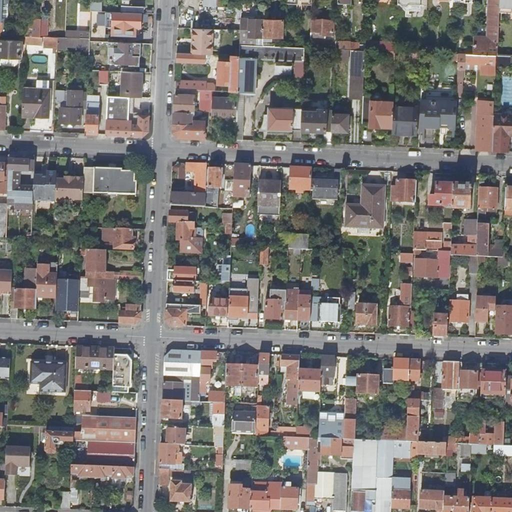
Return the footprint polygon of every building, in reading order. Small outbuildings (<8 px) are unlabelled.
[(0,0),(0,34),(1,35),(2,35),(7,35),(8,0),(0,0)] [(496,56),(498,56),(499,13),(499,0),(489,0),(487,43),(484,42),(484,45),(473,45),(473,55),(496,56)] [(511,0),(499,0),(499,13),(511,13),(511,0)] [(100,35),(101,11),(91,11),(91,18),(92,18),(92,34),(100,35)] [(90,33),(90,38),(90,41),(99,42),(100,35),(92,34),(92,18),(91,18),(90,33)] [(263,46),(264,19),(241,18),(240,31),(240,45),(263,46)] [(41,27),(41,20),(34,19),(33,24),(26,23),(25,36),(26,36),(40,37),(40,35),(41,27)] [(284,20),(264,19),(263,46),(275,46),(275,43),(270,43),(271,37),(283,38),(284,20)] [(334,22),(311,21),(311,36),(319,37),(319,32),(333,33),(334,22)] [(213,29),(193,29),(192,54),(209,54),(212,54),(212,44),(213,29)] [(40,37),(26,36),(25,44),(42,44),(42,37),(40,37)] [(58,38),(45,37),(44,47),(53,47),(52,52),(55,52),(55,47),(57,47),(58,38)] [(90,38),(65,38),(58,38),(57,47),(57,49),(66,50),(66,46),(80,46),(79,50),(89,50),(90,41),(90,38)] [(20,57),(21,42),(0,41),(0,50),(0,55),(18,57),(20,57)] [(99,42),(90,41),(89,50),(89,70),(99,71),(100,55),(100,42),(99,42)] [(136,51),(152,52),(152,44),(136,43),(136,51)] [(240,45),(239,56),(238,92),(254,92),(255,58),(304,60),(305,48),(285,47),(275,46),(263,46),(240,45)] [(349,60),(350,50),(336,49),(335,59),(349,60)] [(363,100),(363,95),(365,57),(365,50),(353,50),(351,99),(363,100)] [(192,54),(177,53),(177,62),(205,63),(206,57),(209,57),(209,54),(192,54)] [(458,54),(447,53),(445,53),(445,61),(458,62),(458,54)] [(481,73),(495,74),(496,65),(496,56),(473,55),(458,54),(458,62),(457,96),(461,96),(461,83),(463,83),(463,70),(466,68),(466,64),(482,64),(481,68),(481,73)] [(18,57),(0,55),(0,65),(15,66),(18,63),(18,57)] [(238,92),(239,56),(231,55),(231,62),(219,62),(218,84),(230,84),(230,91),(238,92)] [(498,56),(496,56),(496,65),(510,66),(511,56),(498,56)] [(100,84),(108,85),(109,71),(101,71),(100,84)] [(122,93),(122,96),(133,97),(141,97),(142,72),(123,72),(122,93)] [(35,113),(49,114),(50,87),(49,87),(49,78),(37,77),(36,86),(24,86),(22,116),(35,116),(35,113)] [(201,90),(213,91),(223,91),(223,87),(218,87),(213,83),(206,83),(206,82),(176,80),(176,89),(201,90)] [(64,91),(56,90),(55,102),(62,102),(62,98),(64,98),(64,91)] [(213,91),(201,90),(200,111),(203,112),(203,113),(207,113),(212,113),(212,97),(213,91)] [(81,107),(87,108),(87,103),(88,96),(88,93),(82,93),(82,91),(70,91),(69,91),(69,108),(61,108),(61,122),(80,123),(81,107)] [(174,111),(192,112),(194,112),(194,111),(195,95),(175,94),(174,111)] [(363,95),(363,100),(362,123),(370,123),(369,127),(392,127),(393,102),(371,101),(371,96),(363,95)] [(114,120),(115,96),(108,96),(107,120),(114,120)] [(133,97),(122,96),(115,96),(114,120),(132,121),(132,114),(133,97)] [(212,97),(212,113),(212,114),(237,115),(237,98),(212,97)] [(431,101),(421,101),(420,126),(440,127),(440,125),(447,125),(447,127),(452,127),(451,140),(455,140),(456,102),(436,101),(436,100),(431,100),(431,101)] [(478,101),(476,150),(492,151),(494,114),(494,102),(478,101)] [(87,108),(86,134),(98,134),(100,103),(87,103),(87,108)] [(396,106),(394,134),(417,135),(418,117),(417,117),(417,107),(396,106)] [(260,129),(301,130),(302,109),(269,108),(268,114),(264,114),(264,121),(260,129)] [(332,144),(332,131),(333,114),(333,110),(302,109),(301,130),(325,131),(324,144),(332,144)] [(191,125),(192,112),(174,111),(174,124),(191,125)] [(114,120),(107,120),(106,135),(143,136),(149,131),(149,115),(132,114),(132,121),(114,120)] [(349,115),(333,114),(332,131),(348,132),(349,115)] [(511,135),(511,115),(494,114),(492,151),(508,152),(509,135),(511,135)] [(194,125),(193,138),(204,139),(205,121),(194,121),(194,125)] [(179,137),(193,138),(194,125),(191,125),(174,124),(174,132),(179,137)] [(8,204),(7,237),(14,237),(32,238),(33,200),(34,175),(34,171),(35,157),(10,156),(9,171),(20,171),(19,178),(17,178),(17,180),(9,180),(9,181),(8,194),(8,204)] [(206,191),(207,164),(186,163),(186,172),(196,173),(195,194),(171,193),(171,206),(205,207),(206,191)] [(0,193),(8,194),(9,181),(4,181),(4,166),(0,165),(0,193)] [(250,197),(251,166),(235,165),(234,195),(233,197),(250,197)] [(311,179),(312,168),(290,167),(289,190),(297,190),(297,194),(303,194),(303,191),(311,191),(311,179)] [(123,169),(85,168),(84,178),(84,195),(136,197),(136,199),(137,199),(137,182),(135,182),(135,172),(123,171),(123,169)] [(221,188),(222,170),(210,169),(209,187),(221,188)] [(338,184),(341,184),(342,170),(334,169),(334,184),(330,184),(331,179),(311,179),(311,191),(313,191),(313,198),(330,199),(330,195),(338,195),(338,184)] [(20,171),(9,171),(9,180),(17,180),(17,178),(19,178),(20,171)] [(56,201),(56,177),(57,172),(46,172),(46,177),(44,177),(44,175),(34,175),(33,200),(56,201)] [(84,195),(84,178),(56,177),(56,201),(55,202),(63,202),(66,200),(83,200),(84,195)] [(397,187),(391,187),(391,201),(415,203),(416,181),(397,180),(397,187)] [(258,206),(281,207),(282,183),(259,182),(258,206)] [(448,204),(453,204),(454,185),(437,184),(436,196),(430,196),(430,205),(448,206),(448,204)] [(454,185),(453,204),(453,209),(469,209),(470,186),(454,185)] [(371,228),(371,229),(383,229),(385,186),(363,186),(362,205),(347,205),(346,227),(371,228)] [(479,209),(478,209),(478,221),(477,221),(486,222),(486,214),(485,214),(486,209),(496,209),(497,189),(480,188),(479,209)] [(233,209),(233,197),(234,195),(224,195),(224,203),(215,203),(215,197),(211,197),(211,192),(210,191),(206,191),(205,207),(205,208),(233,209)] [(170,222),(179,223),(196,223),(196,213),(170,212),(170,222)] [(470,236),(477,236),(477,224),(477,221),(478,221),(465,220),(465,236),(470,236)] [(196,223),(179,223),(178,240),(181,240),(181,253),(197,253),(202,248),(203,233),(195,233),(196,223)] [(476,257),(478,257),(484,257),(498,258),(503,258),(503,241),(488,240),(489,225),(477,224),(477,236),(476,257)] [(116,229),(104,229),(103,242),(115,242),(115,249),(133,249),(134,242),(131,242),(131,239),(132,230),(116,229)] [(413,250),(420,251),(426,251),(426,249),(441,249),(442,242),(426,241),(426,233),(414,233),(413,250)] [(442,234),(426,233),(426,241),(442,242),(442,234)] [(279,249),(288,249),(301,249),(309,250),(309,235),(279,234),(279,249)] [(477,236),(470,236),(469,247),(451,246),(451,252),(451,256),(470,256),(476,257),(477,236)] [(269,248),(261,248),(260,266),(268,266),(269,248)] [(115,279),(142,280),(143,273),(121,272),(121,273),(105,273),(106,251),(81,250),(81,256),(88,256),(87,278),(115,279)] [(420,260),(420,251),(413,250),(413,253),(413,258),(413,260),(416,260),(415,277),(438,278),(438,261),(432,260),(432,258),(429,258),(429,260),(420,260)] [(450,279),(451,256),(451,252),(444,252),(439,251),(438,261),(438,278),(450,279)] [(478,257),(476,257),(470,256),(470,274),(478,275),(478,262),(478,257)] [(508,258),(503,258),(498,258),(498,266),(508,266),(508,258)] [(38,270),(37,297),(56,298),(58,263),(38,262),(38,270)] [(11,308),(36,309),(37,297),(38,270),(26,270),(26,289),(12,289),(11,308)] [(168,282),(175,282),(192,283),(193,272),(168,271),(168,282)] [(87,278),(80,278),(79,292),(79,294),(79,298),(89,299),(89,287),(95,287),(94,302),(104,302),(105,299),(115,299),(115,279),(87,278)] [(195,294),(195,283),(192,283),(175,282),(175,293),(195,294)] [(409,308),(411,308),(412,288),(407,287),(406,304),(406,308),(399,308),(390,308),(389,326),(409,327),(409,308)] [(295,291),(287,291),(286,311),(285,320),(298,320),(299,297),(299,289),(295,289),(295,291)] [(61,311),(79,312),(79,298),(79,294),(68,294),(68,291),(63,290),(63,293),(62,293),(61,311)] [(283,310),(286,311),(287,291),(271,291),(270,301),(265,301),(265,319),(283,320),(283,310)] [(450,322),(468,323),(469,302),(468,302),(468,296),(458,295),(458,301),(451,301),(450,322)] [(311,297),(299,297),(298,320),(310,321),(311,297)] [(340,298),(311,297),(310,321),(339,322),(340,298)] [(477,297),(476,322),(488,323),(489,311),(496,311),(496,306),(497,298),(477,297)] [(248,299),(229,298),(229,301),(229,318),(247,318),(248,303),(250,303),(250,300),(248,299)] [(210,300),(209,317),(229,318),(229,301),(210,300)] [(120,312),(120,323),(135,324),(141,319),(141,305),(127,305),(127,308),(124,308),(124,312),(120,312)] [(206,313),(206,306),(201,306),(167,305),(166,320),(172,325),(186,326),(187,312),(206,313)] [(377,325),(378,306),(358,305),(357,324),(377,325)] [(503,316),(496,315),(495,334),(511,334),(511,315),(510,316),(510,313),(504,313),(503,316)] [(435,315),(434,336),(446,337),(447,316),(435,315)] [(114,356),(115,348),(77,347),(77,368),(114,370),(114,356)] [(191,377),(201,377),(202,352),(170,350),(164,355),(164,376),(191,377)] [(202,352),(201,377),(201,384),(201,386),(210,387),(210,382),(211,369),(212,369),(212,362),(216,362),(216,353),(202,352)] [(269,375),(270,355),(259,354),(259,367),(259,374),(266,375),(266,378),(269,378),(269,375)] [(299,370),(300,356),(283,355),(282,367),(288,367),(288,380),(289,380),(288,394),(298,394),(298,391),(299,370)] [(128,356),(114,356),(114,370),(113,393),(128,393),(128,388),(131,388),(132,362),(128,356)] [(333,378),(334,357),(322,357),(322,371),(321,385),(332,385),(332,378),(333,378)] [(0,377),(10,378),(11,359),(0,358),(0,377)] [(394,380),(409,381),(409,361),(395,360),(394,369),(392,368),(392,370),(384,370),(384,377),(384,384),(394,385),(394,380)] [(420,361),(409,361),(409,381),(408,386),(408,393),(413,393),(413,387),(412,387),(412,381),(419,381),(420,361)] [(67,364),(52,363),(52,365),(47,364),(47,363),(32,362),(31,386),(41,387),(40,392),(66,393),(67,364)] [(459,378),(459,363),(444,362),(442,390),(434,389),(433,409),(443,409),(443,391),(458,391),(459,378)] [(243,366),(226,365),(226,385),(237,386),(236,394),(242,394),(243,366)] [(247,387),(258,387),(259,374),(259,367),(243,366),(242,394),(247,394),(247,387)] [(481,393),(506,394),(506,377),(507,369),(482,368),(482,373),(481,386),(481,393)] [(322,371),(299,370),(298,391),(321,393),(321,385),(322,371)] [(462,378),(459,378),(458,391),(458,402),(469,402),(469,399),(476,399),(477,385),(477,373),(462,373),(462,378)] [(378,393),(383,393),(384,384),(384,377),(359,376),(358,399),(360,399),(360,397),(378,397),(378,393)] [(76,378),(76,391),(88,391),(88,384),(83,384),(83,379),(76,378)] [(350,440),(354,440),(355,440),(356,404),(354,404),(355,379),(346,379),(345,414),(344,439),(350,440)] [(163,401),(200,402),(201,386),(201,384),(191,384),(164,383),(163,401)] [(110,403),(111,393),(88,391),(76,391),(75,411),(90,412),(90,402),(110,403)] [(214,403),(225,403),(225,394),(210,393),(209,403),(214,403)] [(413,393),(408,393),(408,401),(407,429),(406,442),(411,442),(417,443),(418,432),(420,433),(421,428),(418,428),(419,401),(423,401),(424,394),(413,393)] [(201,406),(201,402),(200,402),(163,401),(162,419),(182,419),(182,405),(201,406)] [(224,427),(225,403),(214,403),(213,427),(216,427),(224,427)] [(257,414),(256,433),(256,436),(267,436),(267,432),(269,432),(269,419),(271,419),(272,413),(269,413),(270,407),(260,407),(260,404),(257,404),(257,414)] [(232,432),(256,433),(257,414),(233,413),(232,432)] [(319,426),(319,438),(342,439),(344,439),(345,414),(320,413),(319,426)] [(479,436),(479,445),(487,445),(495,446),(504,446),(505,427),(496,426),(496,436),(484,435),(485,413),(480,413),(479,436)] [(136,444),(137,418),(75,416),(74,429),(74,441),(88,442),(136,444)] [(216,435),(224,435),(224,427),(216,427),(216,435)] [(61,442),(74,443),(74,441),(74,429),(62,428),(61,433),(49,432),(46,432),(45,451),(47,454),(55,454),(57,452),(57,446),(59,444),(60,443),(61,442)] [(277,432),(276,437),(284,437),(296,437),(297,429),(277,428),(277,432)] [(382,428),(381,441),(394,441),(406,442),(407,429),(382,428)] [(168,429),(168,445),(179,445),(185,445),(185,429),(168,429)] [(216,435),(215,447),(218,447),(223,447),(224,435),(216,435)] [(462,444),(471,445),(479,445),(479,436),(470,435),(470,439),(457,438),(457,444),(462,444)] [(309,449),(309,438),(296,437),(284,437),(284,448),(309,449)] [(342,439),(319,438),(309,438),(309,449),(307,506),(314,507),(314,499),(334,500),(335,474),(318,473),(319,443),(322,443),(321,455),(341,456),(341,459),(353,460),(354,440),(350,440),(350,447),(341,447),(342,439)] [(393,457),(394,441),(381,441),(355,440),(354,440),(353,460),(352,490),(371,491),(371,500),(373,501),(372,511),(391,511),(391,508),(392,482),(393,457)] [(410,458),(411,442),(406,442),(394,441),(393,457),(410,458)] [(93,467),(113,468),(135,469),(136,444),(88,442),(87,467),(93,467)] [(418,454),(419,443),(417,443),(411,442),(410,458),(418,458),(418,454)] [(446,451),(447,444),(419,443),(418,454),(446,456),(446,451)] [(168,445),(161,444),(160,464),(175,465),(182,465),(182,462),(183,458),(182,458),(182,454),(179,454),(179,445),(168,445)] [(461,456),(471,456),(471,453),(471,445),(462,444),(461,456)] [(471,445),(471,453),(487,454),(487,445),(479,445),(471,445)] [(495,446),(494,453),(511,454),(511,446),(504,446),(495,446)] [(31,448),(7,447),(6,475),(17,476),(18,467),(30,467),(31,448)] [(249,460),(238,460),(238,470),(249,470),(249,460)] [(92,479),(93,467),(87,467),(73,466),(73,474),(79,475),(79,478),(92,479)] [(106,476),(113,476),(113,468),(93,467),(92,479),(106,479),(106,476)] [(127,477),(134,477),(135,469),(113,468),(113,476),(113,479),(127,480),(127,477)] [(183,478),(183,471),(175,470),(160,470),(159,485),(170,485),(170,477),(183,478)] [(347,475),(335,474),(334,500),(334,511),(345,511),(347,475)] [(456,474),(445,474),(445,487),(455,488),(456,474)] [(172,482),(171,502),(191,503),(192,486),(182,485),(182,482),(172,482)] [(396,482),(392,482),(391,508),(409,509),(410,492),(398,491),(399,487),(396,487),(396,482)] [(266,487),(266,483),(254,483),(254,486),(252,486),(252,490),(251,492),(266,493),(266,487)] [(266,487),(266,493),(251,492),(251,510),(269,511),(269,507),(280,507),(280,509),(281,509),(282,483),(266,483),(266,487)] [(291,484),(282,483),(281,509),(297,509),(297,501),(300,501),(300,490),(290,489),(291,484)] [(229,509),(251,510),(251,492),(252,490),(248,489),(249,484),(242,484),(242,486),(230,485),(229,509)] [(444,511),(468,511),(469,499),(467,499),(467,497),(463,496),(464,491),(459,491),(458,499),(445,498),(444,511)] [(71,510),(72,492),(61,492),(61,509),(71,510)] [(434,511),(444,511),(445,498),(445,493),(421,492),(420,509),(435,510),(434,511)] [(364,511),(365,493),(355,493),(354,511),(364,511)] [(491,511),(492,499),(485,499),(474,499),(473,511),(491,511)] [(491,511),(511,511),(511,500),(492,499),(491,511)]
